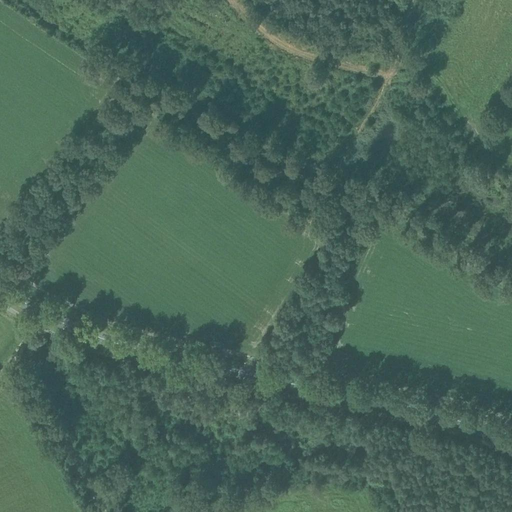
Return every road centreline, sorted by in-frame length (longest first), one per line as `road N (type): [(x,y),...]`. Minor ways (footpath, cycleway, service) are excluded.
road 1 (secondary): [(511,441),(97,328),(0,276)]
road 2 (track): [(46,293),(10,364),(102,511)]
